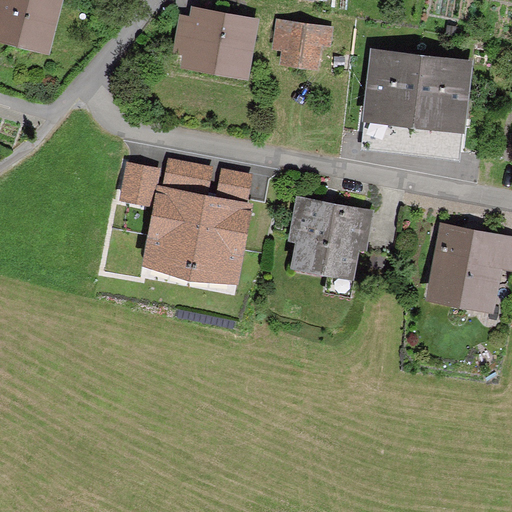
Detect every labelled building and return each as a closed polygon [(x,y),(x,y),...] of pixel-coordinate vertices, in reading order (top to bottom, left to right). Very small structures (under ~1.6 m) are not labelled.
[(61,0),(0,0),(0,41),(48,54),(61,0)] [(256,21),(193,11),(191,22),(179,20),(172,64),(248,76),(256,21)] [(323,27),(279,22),(275,49),(282,50),(280,63),(318,68),(323,27)] [(414,123),(421,56),(372,51),(364,117),(414,123)] [(421,56),(414,123),(464,128),(471,62),(421,56)] [(208,167),(169,159),(166,177),(205,185),(208,167)] [(158,170),(128,164),(123,193),(153,198),(158,170)] [(262,175),(221,169),(218,188),(259,195),(262,175)] [(246,207),(166,191),(152,259),(232,274),(246,207)] [(372,216),(299,201),(291,240),(300,242),(295,268),(351,280),(357,252),(364,253),(372,216)] [(511,240),(442,228),(429,302),(493,313),(500,271),(511,273),(511,240)]
